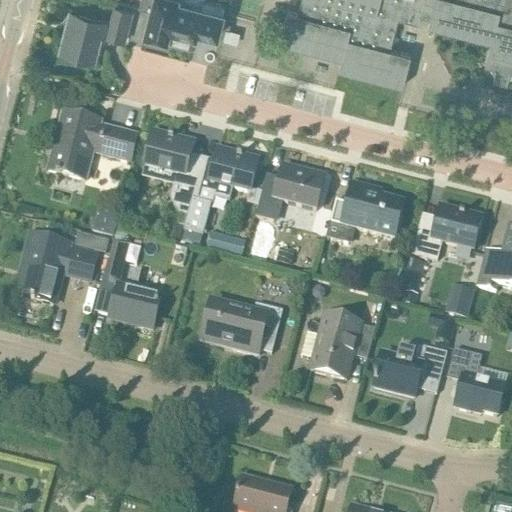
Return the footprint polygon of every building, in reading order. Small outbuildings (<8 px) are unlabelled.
[(150,0),(141,36),(166,43),(177,0),(150,0)] [(184,0),(179,0),(169,42),(193,48),(197,34),(218,40),(225,14),(223,13),(225,7),(203,1),(202,5),(184,0)] [(511,0),(300,0),(297,14),(287,12),(279,44),(341,60),(339,70),(403,87),(411,55),(390,50),(398,20),(419,25),(421,17),(430,20),(428,27),(491,43),(485,67),(491,69),(495,76),(494,82),(507,85),(509,79),(511,77),(511,0)] [(132,13),(115,8),(111,24),(70,13),(60,54),(94,62),(101,37),(124,43),(132,13)] [(49,173),(68,178),(86,182),(93,154),(130,164),(137,138),(100,128),(101,124),(64,114),(49,173)] [(177,226),(185,228),(201,166),(189,163),(194,145),(154,134),(142,179),(173,187),(169,201),(178,216),(179,216),(177,226)] [(184,232),(200,236),(203,237),(213,198),(229,202),(232,190),(250,194),(259,161),(218,151),(213,169),(201,166),(185,228),(184,232)] [(283,168),(279,180),(268,177),(256,219),(278,225),(284,204),(316,212),(325,179),(283,168)] [(336,202),(331,221),(326,240),(352,247),(356,231),(395,241),(404,204),(369,195),(370,190),(352,186),(347,205),(336,202)] [(423,216),(418,236),(412,256),(438,263),(443,246),(473,253),(482,219),(441,209),(438,220),(423,216)] [(178,247),(183,229),(167,225),(162,242),(178,247)] [(484,258),(479,278),(476,289),(495,294),(497,287),(511,291),(511,227),(510,227),(500,263),(484,258)] [(211,235),(207,252),(242,261),(246,244),(211,235)] [(90,283),(95,263),(97,257),(69,249),(69,247),(31,237),(23,269),(29,270),(22,298),(54,306),(63,269),(74,271),(72,278),(90,283)] [(262,266),(266,253),(251,249),(247,263),(262,266)] [(402,285),(419,290),(426,264),(409,260),(402,285)] [(107,263),(103,280),(98,300),(114,304),(109,320),(153,331),(161,299),(117,288),(123,267),(107,263)] [(474,294),(459,290),(451,319),(457,320),(466,323),(474,294)] [(403,305),(414,308),(417,295),(406,293),(403,305)] [(272,356),(277,336),(282,313),(256,307),(254,315),(212,304),(203,339),(232,347),(231,352),(257,358),(259,352),(272,356)] [(432,313),(427,329),(437,331),(435,340),(450,344),(457,320),(451,319),(432,313)] [(325,317),(319,337),(310,372),(347,382),(353,358),(367,362),(375,331),(325,317)] [(456,324),(453,336),(461,338),(465,326),(456,324)] [(379,370),(374,389),(415,400),(417,390),(419,381),(420,380),(426,382),(424,392),(437,395),(448,354),(447,354),(437,352),(416,346),(416,347),(414,354),(400,350),(397,361),(382,357),(379,370)] [(454,352),(452,361),(447,380),(462,384),(455,410),(471,414),(471,411),(497,418),(505,389),(475,381),(481,359),(454,352)] [(243,479),(238,499),(234,511),(286,511),(292,492),(243,479)]
